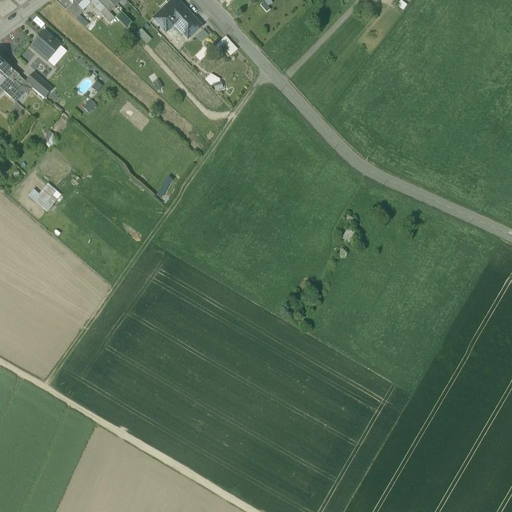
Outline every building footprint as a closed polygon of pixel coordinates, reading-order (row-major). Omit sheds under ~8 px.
[(80,15),(90,4),(90,1),(89,0),(84,0),(78,6),(74,3),(70,7),(80,15)] [(103,7),(95,0),(90,0),(90,1),(90,4),(100,14),(105,9),(103,7)] [(109,0),(103,7),(105,9),(109,13),(122,0),(109,0)] [(195,21),(175,0),(153,20),(165,33),(174,25),(182,33),(191,24),(195,21)] [(80,15),(70,7),(66,11),(76,20),(79,16),(80,15)] [(89,25),(79,16),(76,20),(85,29),(89,25)] [(191,24),(182,33),(187,40),(197,31),(191,24)] [(209,37),(203,30),(196,36),(203,43),(209,37)] [(60,47),(44,33),(40,38),(41,40),(38,43),(35,44),(31,48),(47,62),(60,47)] [(224,37),(213,47),(217,51),(223,44),(229,50),(226,52),(230,57),(237,50),(224,37)] [(20,78),(0,60),(0,72),(14,85),(20,78)] [(14,85),(0,72),(0,89),(4,93),(11,99),(19,89),(14,85)] [(52,90),(34,74),(26,84),(32,89),(44,99),(52,90)] [(26,84),(20,78),(14,85),(19,89),(26,96),(32,89),(26,84)] [(157,79),(151,83),(156,89),(162,85),(157,79)] [(61,190),(56,186),(46,196),(51,201),(61,190)] [(45,208),(51,201),(46,196),(38,189),(31,196),(45,208)] [(353,224),(344,238),(352,243),(361,229),(353,224)]
